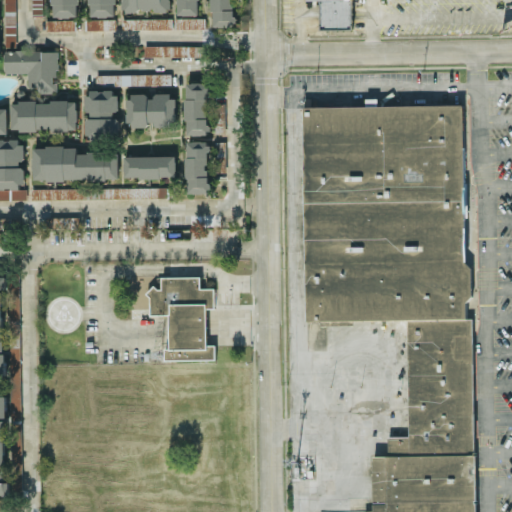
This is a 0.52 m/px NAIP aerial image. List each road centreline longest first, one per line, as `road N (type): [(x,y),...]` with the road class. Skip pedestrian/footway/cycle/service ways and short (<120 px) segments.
road 1 (tertiary): [(263,0),(270,511)]
road 2 (residential): [(264,54),(511,51)]
